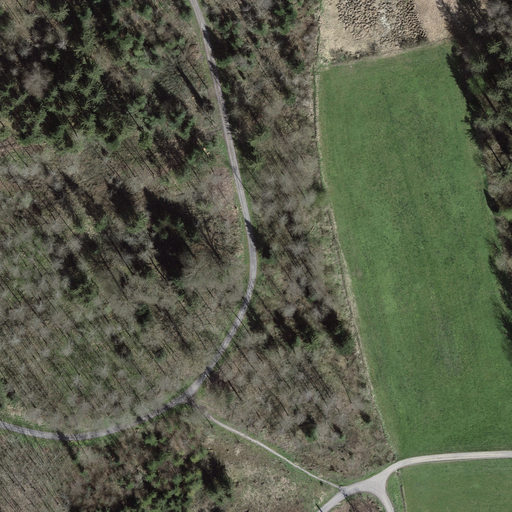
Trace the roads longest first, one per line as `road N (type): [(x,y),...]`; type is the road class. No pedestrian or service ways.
road 1 (track): [(192,0),(252,256),(241,330),(221,368),(191,398)]
road 2 (track): [(380,478),(348,487),(315,476),(191,398)]
road 3 (track): [(191,398),(87,436),(0,425)]
road 4 (track): [(511,452),(405,461),(380,478)]
